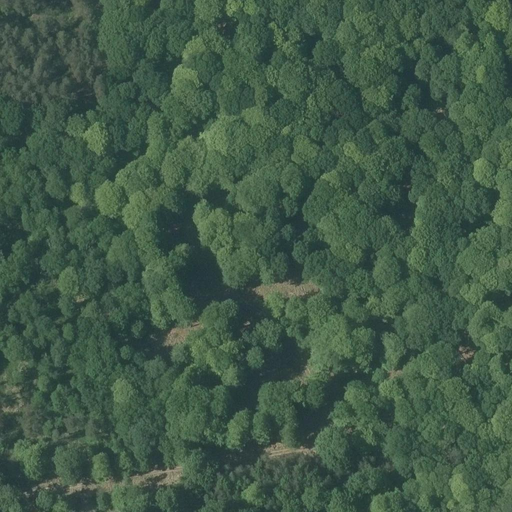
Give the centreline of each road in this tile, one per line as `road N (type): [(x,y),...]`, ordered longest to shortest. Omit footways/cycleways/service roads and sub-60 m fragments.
road 1 (track): [(89,0),(104,107),(96,131),(147,157),(224,292),(263,316),(319,449)]
road 2 (track): [(0,498),(511,418)]
